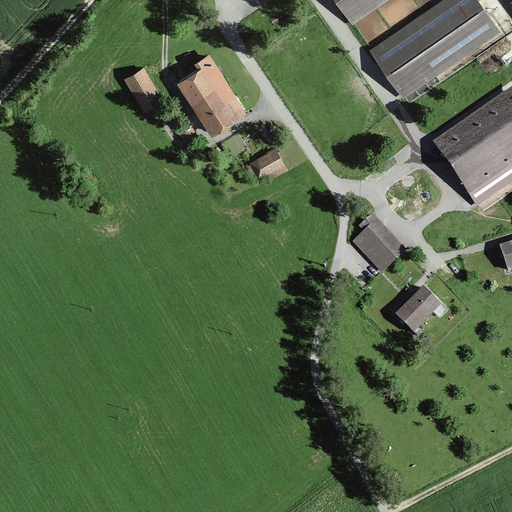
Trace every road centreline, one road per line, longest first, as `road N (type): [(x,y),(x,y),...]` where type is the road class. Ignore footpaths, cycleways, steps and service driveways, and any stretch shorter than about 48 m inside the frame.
road 1 (track): [(220,0),(344,202),(320,379),(384,511)]
road 2 (track): [(0,106),(97,0)]
road 3 (track): [(393,511),(511,452)]
